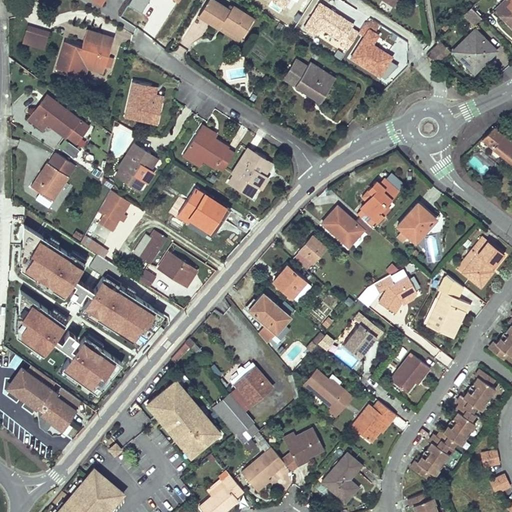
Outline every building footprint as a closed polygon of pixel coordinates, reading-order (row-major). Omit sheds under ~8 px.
[(229,9),(215,0),(207,0),(198,14),(218,27),(221,23),(241,35),(253,17),(232,4),(229,9)] [(511,0),(505,0),(495,10),(511,26),(511,0)] [(473,24),(481,16),(471,7),(463,14),(473,24)] [(348,50),(365,62),(383,35),(380,33),(383,27),(364,15),(358,25),(356,24),(350,34),(346,31),(337,45),(347,52),(348,50)] [(241,35),(221,23),(218,27),(238,40),(241,35)] [(49,31),(28,24),(23,42),(44,48),(49,31)] [(65,42),(56,69),(75,75),(80,58),(102,65),(113,38),(86,30),(80,46),(65,42)] [(477,30),(454,51),(473,70),(488,55),(489,56),(496,50),(477,30)] [(435,44),(425,52),(436,60),(447,51),(439,40),(435,44)] [(295,58),(293,60),(287,69),(299,77),(294,85),(320,102),(336,76),(311,59),(307,66),(295,58)] [(282,78),(294,85),(299,77),(287,69),(282,78)] [(133,81),(124,115),(157,123),(161,103),(147,100),(151,85),(133,81)] [(88,124),(46,95),(33,114),(47,124),(65,137),(66,135),(76,142),(88,124)] [(47,124),(33,114),(28,119),(42,129),(47,124)] [(217,134),(201,124),(198,128),(214,138),(217,134)] [(492,127),(482,137),(511,162),(511,142),(495,129),(492,127)] [(214,138),(198,128),(186,149),(203,160),(215,168),(216,166),(223,171),(234,153),(227,149),(228,147),(214,138)] [(74,157),(79,149),(64,139),(59,147),(74,157)] [(144,165),(151,154),(134,142),(117,166),(119,168),(115,174),(136,190),(142,181),(147,184),(155,172),(144,165)] [(249,147),(227,182),(250,197),(257,186),(260,188),(266,178),(263,176),(257,171),(266,158),(249,147)] [(203,160),(186,149),(182,155),(199,166),(203,160)] [(272,162),(266,158),(257,171),(263,176),(272,162)] [(47,162),(39,174),(43,177),(51,165),(47,162)] [(39,174),(30,186),(51,201),(68,176),(51,165),(43,177),(39,174)] [(369,223),(374,218),(376,220),(382,214),(379,211),(386,203),(398,189),(384,177),(379,183),(375,180),(367,188),(372,192),(366,199),(359,205),(361,207),(357,212),(369,223)] [(117,221),(128,199),(110,187),(97,210),(117,221)] [(229,210),(195,188),(178,215),(187,221),(190,218),(209,230),(217,216),(223,220),(229,210)] [(372,192),(367,188),(361,195),(366,199),(372,192)] [(408,234),(415,241),(437,216),(429,209),(427,210),(417,201),(397,224),(402,229),(397,235),(403,241),(408,234)] [(379,211),(382,214),(389,206),(386,203),(379,211)] [(325,225),(348,245),(363,228),(337,205),(330,212),(333,215),(325,225)] [(217,216),(209,230),(214,233),(223,220),(217,216)] [(140,255),(149,262),(166,237),(154,229),(149,236),(146,235),(138,246),(143,250),(140,255)] [(47,256),(37,274),(54,285),(75,250),(48,232),(37,249),(47,256)] [(477,252),(462,271),(480,285),(493,268),(492,266),(503,252),(482,234),(471,247),(477,252)] [(312,236),(293,257),(306,269),(326,247),(312,236)] [(471,247),(456,266),(462,271),(477,252),(471,247)] [(169,251),(158,268),(186,286),(197,270),(169,251)] [(398,268),(391,263),(386,269),(390,273),(398,268)] [(276,283),(291,296),(304,280),(287,264),(278,274),(281,277),(276,283)] [(138,279),(150,287),(156,277),(144,270),(138,279)] [(455,295),(461,284),(447,272),(444,274),(438,287),(442,289),(437,297),(440,298),(429,324),(449,333),(461,308),(465,310),(469,302),(455,295)] [(393,282),(388,274),(377,280),(372,283),(377,293),(385,288),(377,303),(394,313),(400,301),(402,299),(416,292),(407,274),(393,282)] [(84,300),(91,287),(74,279),(68,292),(84,300)] [(123,321),(119,328),(130,335),(146,308),(140,305),(147,294),(134,285),(125,299),(104,286),(92,304),(93,305),(95,303),(123,321)] [(289,315),(262,291),(248,308),(276,332),(289,315)] [(402,299),(400,301),(402,304),(413,297),(416,292),(402,299)] [(437,297),(426,322),(429,324),(440,298),(437,297)] [(461,308),(449,333),(453,335),(465,310),(461,308)] [(492,338),(486,345),(502,359),(508,351),(511,354),(511,308),(510,311),(511,312),(506,320),(509,322),(505,326),(507,328),(501,335),(499,334),(494,340),(492,338)] [(76,322),(37,309),(31,328),(51,335),(48,343),(66,349),(76,322)] [(366,316),(343,343),(359,356),(381,329),(366,316)] [(275,334),(280,338),(288,329),(283,325),(275,334)] [(111,364),(125,341),(107,329),(86,362),(100,371),(105,373),(111,364)] [(327,333),(317,342),(324,349),(334,340),(327,333)] [(194,342),(189,337),(185,342),(190,347),(194,342)] [(410,353),(389,379),(405,392),(413,383),(417,378),(419,380),(429,368),(410,353)] [(100,371),(86,362),(84,365),(98,374),(100,371)] [(272,386),(251,362),(231,380),(251,403),(272,386)] [(111,364),(105,373),(109,376),(115,366),(111,364)] [(329,378),(316,367),(303,383),(331,407),(338,413),(352,396),(339,384),(337,387),(332,384),(328,383),(326,381),(329,378)] [(412,463),(407,469),(425,482),(429,475),(434,478),(447,458),(443,454),(448,448),(451,450),(456,443),(461,447),(475,426),(470,423),(474,416),(471,414),(476,407),(481,410),(496,390),(491,386),(495,379),(479,367),(473,374),(476,377),(472,383),(474,385),(469,393),(466,391),(463,397),(460,395),(454,402),(457,404),(453,411),(455,413),(451,418),(454,420),(448,429),(446,427),(441,433),(439,431),(434,438),(431,436),(426,443),(428,445),(424,451),(427,453),(421,461),(418,460),(414,465),(412,463)] [(45,374),(36,368),(31,374),(39,381),(45,374)] [(332,379),(329,378),(326,381),(328,383),(332,384),(337,387),(339,384),(332,379)] [(180,385),(176,379),(171,383),(176,389),(180,385)] [(159,418),(160,417),(172,432),(171,433),(184,449),(188,446),(193,452),(213,435),(209,429),(213,426),(204,415),(200,418),(197,415),(201,412),(188,397),(189,396),(180,385),(176,389),(171,383),(151,399),(156,405),(151,409),(159,418)] [(76,396),(60,385),(41,413),(61,428),(69,416),(71,418),(77,409),(70,404),(76,396)] [(235,435),(253,420),(229,391),(211,406),(235,435)] [(156,405),(151,399),(146,403),(151,409),(156,405)] [(367,405),(349,427),(368,443),(378,431),(375,428),(384,417),(388,420),(394,414),(377,400),(370,408),(367,405)] [(338,413),(331,407),(328,410),(336,417),(338,413)] [(388,420),(384,417),(375,428),(378,431),(380,432),(388,420)] [(218,432),(213,426),(209,429),(213,435),(218,432)] [(297,438),(287,443),(298,465),(304,462),(303,459),(309,456),(324,449),(312,427),(296,435),(297,438)] [(294,432),(284,437),(287,443),(297,438),(296,435),(294,432)] [(498,443),(495,444),(496,447),(485,450),(487,460),(501,457),(498,443)] [(188,455),(193,452),(188,446),(184,449),(188,455)] [(271,446),(240,472),(254,488),(267,477),(285,463),(271,446)] [(348,480),(361,466),(345,452),(322,478),(327,482),(324,485),(339,498),(346,489),(351,494),(357,487),(348,480)] [(83,478),(113,503),(122,492),(92,468),(83,478)] [(505,471),(492,477),(498,490),(511,484),(505,471)] [(211,495),(198,506),(203,511),(220,511),(237,499),(234,496),(242,489),(229,475),(221,482),(224,485),(211,495)] [(267,477),(254,488),(257,491),(270,481),(267,477)] [(105,511),(113,503),(83,478),(68,497),(69,498),(58,511),(57,510),(55,511),(105,511)] [(224,485),(221,482),(208,493),(211,495),(224,485)] [(346,489),(339,498),(344,502),(351,494),(346,489)] [(427,492),(407,500),(410,508),(413,507),(415,511),(418,511),(440,511),(436,498),(430,500),(427,492)]
